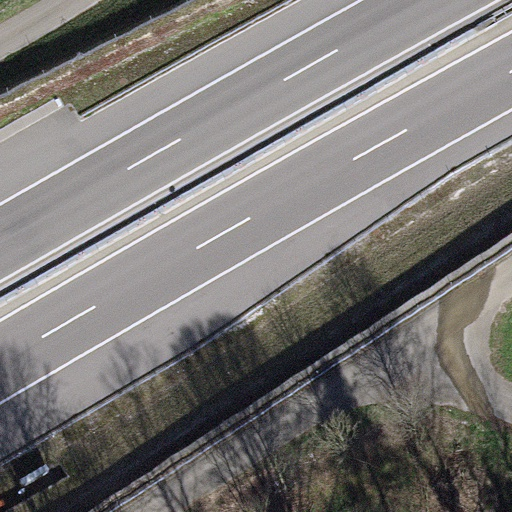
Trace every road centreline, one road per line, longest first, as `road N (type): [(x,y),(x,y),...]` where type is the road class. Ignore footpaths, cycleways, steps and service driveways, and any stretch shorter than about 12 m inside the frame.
road 1 (motorway): [(0,362),(511,71)]
road 2 (motorway): [(436,0),(0,241)]
road 3 (track): [(511,291),(427,354),(309,408),(156,511)]
